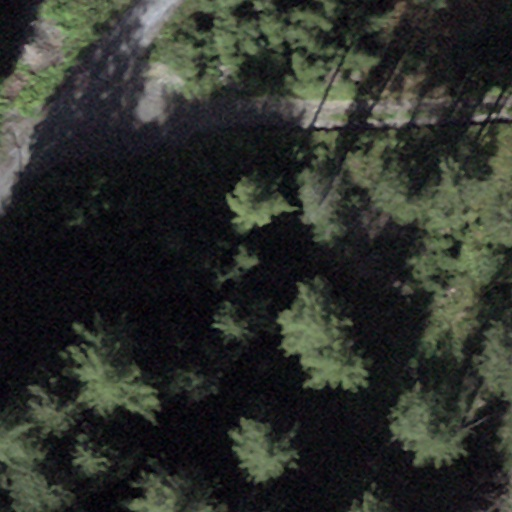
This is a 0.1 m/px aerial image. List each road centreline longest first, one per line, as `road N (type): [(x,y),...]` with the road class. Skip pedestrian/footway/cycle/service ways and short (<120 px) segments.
road 1 (track): [(70,107),(378,117),(511,109)]
road 2 (track): [(163,0),(70,107)]
